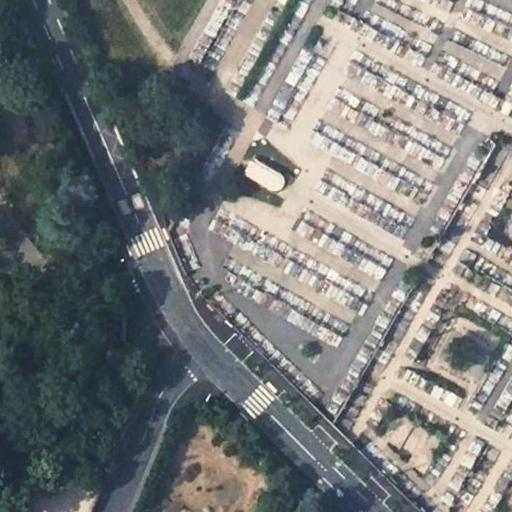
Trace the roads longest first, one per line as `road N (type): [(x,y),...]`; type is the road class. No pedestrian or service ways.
road 1 (tertiary): [(39,0),(160,278)]
road 2 (tertiary): [(199,348),(368,511)]
road 3 (unclassified): [(199,348),(168,382),(113,511)]
road 4 (residential): [(160,278),(96,282),(0,259)]
